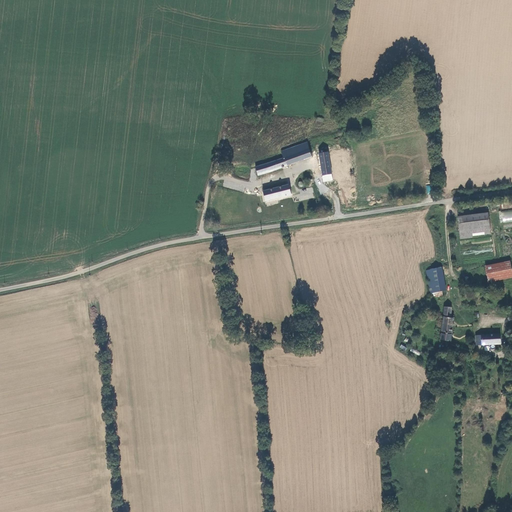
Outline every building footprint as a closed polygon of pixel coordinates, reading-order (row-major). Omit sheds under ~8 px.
[(315,156),(310,142),(284,151),(286,156),(257,166),(260,175),(315,156)] [(345,178),(355,177),(351,151),(341,153),(345,178)] [(330,154),(330,152),(321,153),(325,181),(335,180),(334,174),(330,154)] [(336,153),(330,154),(334,174),(339,174),(336,153)] [(291,185),(266,192),(268,202),(294,195),(291,185)] [(511,209),(500,210),(500,221),(511,220),(511,209)] [(491,234),(489,216),(458,219),(460,238),(491,234)] [(504,271),(502,258),(477,263),(480,275),(504,271)] [(437,285),(433,262),(419,265),(422,287),(428,287),(434,286),(437,285)] [(445,302),(437,301),(436,316),(434,334),(444,335),(446,312),(444,312),(445,302)] [(475,329),(476,339),(494,338),(494,337),(494,332),(494,328),(478,329),(478,327),(472,328),(472,330),(475,329)]
